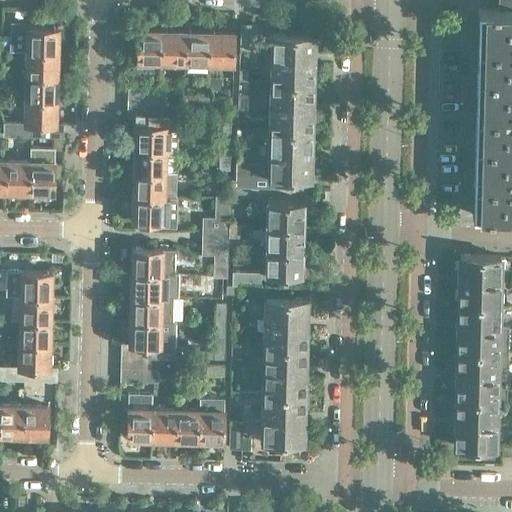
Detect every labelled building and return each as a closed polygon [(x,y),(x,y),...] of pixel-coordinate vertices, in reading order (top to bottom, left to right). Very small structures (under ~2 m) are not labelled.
[(511,0),(498,0),(498,8),(493,8),(493,9),(477,9),(477,10),(479,10),(478,25),(478,26),(478,37),(477,37),(477,38),(488,40),(488,48),(477,49),(477,50),(478,50),(477,61),(477,62),(477,76),(476,76),(476,78),(511,78),(511,0)] [(252,50),(253,34),(253,24),(252,24),(241,24),(240,24),(239,49),(252,50)] [(261,24),(253,24),(253,34),(261,34),(261,24)] [(13,26),(1,26),(1,39),(13,39),(13,26)] [(27,26),(27,51),(57,51),(58,27),(27,26)] [(161,60),(162,30),(138,29),(137,59),(161,60)] [(185,60),(186,30),(162,30),(161,60),(185,60)] [(209,61),(210,31),(186,30),(185,60),(209,61)] [(233,62),(234,32),(210,31),(209,61),(233,62)] [(273,33),(271,81),(312,82),(313,62),(314,61),(314,55),(313,54),(314,34),(273,33)] [(56,75),(57,51),(27,51),(26,74),(56,75)] [(239,68),(239,79),(247,79),(248,69),(239,68)] [(56,99),(56,75),(26,74),(25,98),(56,99)] [(209,77),(209,89),(220,89),(220,78),(209,77)] [(511,78),(476,78),(476,79),(477,79),(477,93),(476,93),(476,94),(477,94),(476,105),(476,106),(487,108),(486,116),(475,117),(475,118),(476,118),(476,129),(475,129),(475,130),(476,130),(475,144),(475,145),(511,146),(511,78)] [(312,101),(312,82),(271,81),(270,128),(311,129),(312,110),(313,109),(313,102),(312,101)] [(152,99),(152,87),(128,86),(128,87),(129,88),(129,98),(128,98),(128,99),(152,99)] [(164,99),(165,87),(152,87),(152,99),(164,99)] [(209,107),(209,95),(197,95),(197,106),(209,107)] [(220,107),(220,96),(209,95),(209,107),(220,107)] [(231,96),(220,96),(220,107),(231,107),(231,96)] [(55,123),(56,99),(25,98),(24,122),(26,122),(26,136),(63,137),(63,135),(62,135),(63,125),(63,123),(55,123)] [(151,112),(152,99),(128,99),(129,99),(128,110),(127,110),(127,111),(151,112)] [(164,112),(164,99),(152,99),(151,112),(164,112)] [(178,125),(172,125),(172,113),(164,113),(164,112),(151,112),(127,111),(127,116),(135,116),(134,147),(165,148),(178,148),(178,125)] [(230,122),(230,113),(219,113),(219,122),(230,122)] [(14,135),(15,122),(5,121),(4,135),(14,135)] [(26,136),(26,122),(24,122),(15,122),(14,135),(26,136)] [(230,130),(230,122),(219,122),(219,130),(230,130)] [(310,149),(311,129),(270,128),(269,176),(310,178),(310,157),(311,157),(311,150),(310,149)] [(230,139),(230,130),(219,130),(219,138),(230,139)] [(229,147),(230,139),(219,138),(218,147),(229,147)] [(511,146),(475,145),(475,146),(475,161),(474,160),(474,162),(475,162),(474,173),(474,174),(485,176),(485,184),(473,185),(473,186),(474,186),(474,197),(473,197),(473,198),(474,198),(473,212),(472,212),(472,214),(475,214),(485,214),(487,214),(487,215),(492,216),(493,215),(511,215),(511,146)] [(30,146),(29,160),(29,190),(53,191),(54,147),(30,146)] [(178,148),(165,148),(134,147),(134,172),(177,173),(178,148)] [(229,156),(229,147),(218,147),(218,156),(229,156)] [(229,170),(229,156),(218,156),(218,169),(229,170)] [(29,190),(29,160),(6,159),(5,190),(29,190)] [(176,195),(177,173),(134,172),(133,193),(164,195),(176,195)] [(241,178),(230,178),(229,186),(240,187),(241,178)] [(230,187),(230,195),(230,200),(257,201),(257,199),(256,199),(257,189),(257,188),(230,187)] [(163,213),(164,195),(133,193),(132,220),(168,220),(168,213),(163,213)] [(229,208),(230,200),(230,195),(216,195),(215,207),(229,208)] [(303,200),(267,199),(266,225),(299,226),(303,226),(303,225),(302,225),(303,212),(303,211),(300,211),(300,201),(303,201),(303,200)] [(228,230),(229,208),(215,207),(215,217),(203,217),(203,218),(203,229),(202,229),(228,230)] [(239,236),(239,224),(230,224),(230,236),(239,236)] [(299,235),(299,226),(266,225),(266,249),(299,250),(302,250),(302,249),(302,236),(302,235),(299,235)] [(228,242),(228,230),(202,229),(202,230),(203,230),(203,240),(202,240),(202,241),(228,242)] [(227,254),(228,242),(202,241),(202,242),(203,242),(202,252),(202,254),(214,254),(227,254)] [(132,247),(131,271),(161,272),(171,272),(172,248),(132,247)] [(299,260),(299,250),(266,249),(265,274),(301,275),(301,274),(301,261),(302,261),(302,260),(299,260)] [(227,265),(227,254),(214,254),(214,264),(227,265)] [(459,282),(458,302),(499,303),(500,255),(460,254),(459,274),(458,275),(458,281),(459,282)] [(227,276),(227,265),(214,264),(214,276),(227,276)] [(51,271),(21,270),(7,269),(7,282),(6,294),(20,294),(50,295),(51,271)] [(161,295),(161,272),(131,271),(130,295),(161,295)] [(233,271),(233,285),(237,285),(260,285),(260,284),(260,274),(260,272),(233,271)] [(237,285),(233,285),(226,284),(226,293),(237,294),(237,285)] [(266,296),(264,345),(305,346),(306,326),(307,325),(307,319),(306,318),(306,297),(278,297),(279,286),(266,286),(266,296)] [(50,319),(50,295),(20,294),(20,318),(50,319)] [(173,296),(161,295),(130,295),(130,318),(160,319),(172,320),(173,296)] [(226,302),(222,302),(216,302),(215,316),(226,316),(226,302)] [(498,351),(499,303),(458,302),(458,322),(457,322),(457,329),(458,330),(457,350),(498,351)] [(226,325),(226,316),(215,316),(215,324),(226,325)] [(49,342),(50,319),(20,318),(19,341),(49,342)] [(159,344),(160,319),(130,318),(129,343),(147,343),(159,344)] [(226,333),(226,325),(215,324),(215,333),(226,333)] [(225,341),(226,333),(215,333),(215,341),(225,341)] [(48,367),(49,342),(19,341),(18,366),(29,366),(48,367)] [(225,350),(225,341),(215,341),(214,350),(225,350)] [(121,355),(146,356),(147,343),(129,343),(121,343),(121,344),(122,344),(121,355)] [(159,356),(159,344),(147,343),(146,356),(159,356)] [(232,343),(232,354),(240,354),(241,343),(232,343)] [(305,365),(305,346),(264,345),(263,392),(304,393),(304,374),(305,373),(306,366),(305,365)] [(225,358),(225,350),(214,350),(214,358),(225,358)] [(496,399),(498,351),(457,350),(456,369),(455,370),(455,377),(456,377),(456,397),(496,399)] [(146,368),(146,356),(121,355),(121,356),(121,367),(146,368)] [(158,368),(159,356),(146,356),(146,368),(158,368)] [(203,375),(203,364),(190,363),(190,375),(203,375)] [(216,375),(216,364),(203,364),(203,375),(216,375)] [(224,376),(224,364),(216,364),(216,375),(224,376)] [(18,379),(18,366),(8,366),(8,379),(18,379)] [(29,379),(29,366),(18,366),(18,379),(29,379)] [(56,367),(48,367),(29,366),(29,379),(56,380),(56,379),(56,368),(56,367)] [(146,380),(146,368),(121,367),(121,368),(121,378),(120,378),(120,380),(146,380)] [(158,381),(158,368),(146,368),(146,380),(158,381)] [(304,414),(303,413),(304,393),(263,392),(262,440),(277,441),(276,450),(298,451),(298,441),(303,441),(303,421),(304,420),(304,414)] [(495,446),(496,399),(456,397),(455,417),(454,418),(454,424),(455,425),(454,445),(495,446)] [(151,437),(152,407),(152,401),(128,400),(127,437),(151,437)] [(0,433),(23,434),(24,404),(0,402),(0,433)] [(48,404),(24,404),(23,434),(47,435),(48,404)] [(175,438),(176,408),(152,407),(151,437),(175,438)] [(199,439),(199,409),(176,408),(175,438),(199,439)] [(224,409),(199,409),(199,439),(223,439),(224,409)] [(243,422),(230,422),(229,447),(230,447),(241,447),(241,448),(242,448),(242,437),(243,422)] [(250,437),(242,437),(242,448),(250,448),(250,437)] [(511,454),(511,446),(502,446),(502,454),(511,454)]
